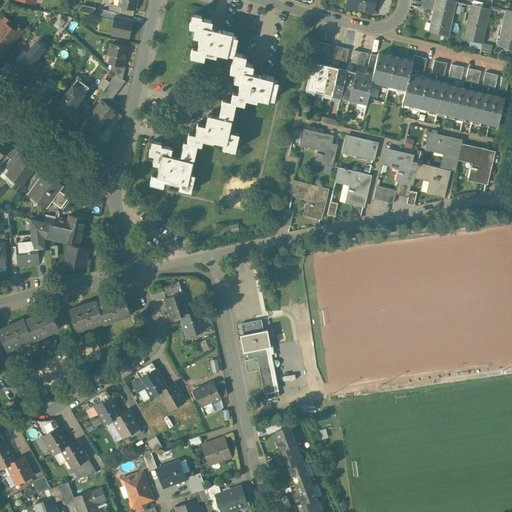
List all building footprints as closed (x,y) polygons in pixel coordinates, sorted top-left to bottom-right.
[(136,0),(118,0),(118,5),(121,6),(134,8),(135,8),(136,0)] [(347,0),(345,7),(373,13),(376,0),(347,0)] [(456,2),(446,0),(435,0),(435,4),(433,10),(429,28),(449,33),(456,2)] [(435,4),(422,1),(420,7),(433,10),(435,4)] [(118,5),(110,3),(108,11),(120,13),(121,6),(118,5)] [(94,8),(82,5),(77,11),(93,14),(94,8)] [(134,8),(121,6),(120,13),(133,16),(134,8)] [(490,10),(470,6),(466,24),(469,25),(466,37),(483,41),(490,10)] [(511,12),(505,11),(500,37),(503,38),(501,45),(510,47),(511,45),(511,12)] [(212,21),(201,19),(202,16),(192,14),(189,27),(195,29),(193,37),(199,38),(197,48),(193,47),(190,57),(203,60),(205,54),(215,57),(216,54),(228,56),(228,54),(233,56),(234,53),(238,38),(234,37),(234,33),(211,28),(212,21)] [(10,22),(4,17),(1,23),(0,25),(0,58),(1,60),(7,52),(6,51),(18,35),(19,36),(22,31),(17,27),(15,30),(8,25),(10,22)] [(131,21),(113,17),(113,20),(110,33),(128,37),(131,21)] [(113,20),(104,18),(101,31),(110,33),(113,20)] [(20,64),(15,60),(14,62),(5,74),(18,84),(28,70),(35,60),(44,48),(36,42),(27,53),(28,54),(20,64)] [(320,42),(319,42),(318,47),(316,56),(329,59),(332,45),(320,42)] [(125,46),(110,43),(107,55),(110,56),(108,63),(111,63),(122,66),(124,57),(123,57),(125,46)] [(343,48),(336,46),(333,60),(340,62),(343,48)] [(349,49),(343,48),(340,62),(346,63),(349,49)] [(360,52),(354,50),(350,64),(357,66),(360,52)] [(367,53),(360,52),(357,66),(363,67),(367,53)] [(275,78),(251,73),(253,65),(245,63),(246,56),(234,53),(233,56),(230,72),(236,73),(234,81),(240,83),(238,93),(233,92),(231,101),(236,102),(244,104),(245,98),(256,101),(257,98),(268,100),(268,98),(274,99),(278,81),(274,81),(275,78)] [(386,55),(378,53),(374,70),(372,75),(371,81),(372,81),(371,85),(379,87),(386,55)] [(377,55),(371,54),(367,68),(374,70),(377,55)] [(391,55),(388,54),(387,55),(386,55),(379,87),(387,89),(395,57),(391,56),(392,56),(391,55)] [(427,58),(414,55),(413,61),(411,69),(423,72),(427,58)] [(396,56),(396,57),(395,57),(387,89),(396,91),(404,59),(400,58),(399,57),(396,56)] [(2,68),(0,70),(0,77),(1,79),(5,74),(14,62),(9,58),(2,68)] [(404,59),(396,91),(405,93),(405,89),(406,89),(409,75),(410,74),(411,69),(413,61),(409,60),(408,59),(405,58),(404,59)] [(447,63),(434,60),(431,74),(443,77),(447,63)] [(312,61),(305,94),(314,96),(321,63),(312,61)] [(122,66),(111,63),(110,70),(115,75),(122,80),(125,66),(122,66)] [(321,63),(314,96),(322,98),(330,66),(321,63)] [(457,65),(451,64),(448,78),(454,79),(457,65)] [(464,67),(457,65),(454,79),(460,81),(464,67)] [(330,66),(322,98),(331,99),(338,67),(330,66)] [(347,69),(338,67),(331,99),(339,101),(347,69)] [(481,71),(468,68),(465,82),(478,85),(481,71)] [(355,71),(347,69),(339,101),(348,103),(355,71)] [(348,103),(346,113),(347,113),(349,104),(356,105),(364,73),(355,71),(348,103)] [(498,75),(485,72),(482,86),(495,89),(498,75)] [(372,75),(364,73),(356,105),(365,107),(363,117),(364,117),(371,85),(372,81),(371,81),(372,75)] [(409,75),(406,89),(405,89),(405,93),(402,103),(411,105),(410,109),(411,109),(418,77),(414,76),(413,75),(410,74),(409,75)] [(122,80),(115,75),(98,98),(101,101),(101,100),(114,110),(119,103),(113,98),(125,82),(122,80)] [(509,77),(502,76),(499,90),(506,91),(509,77)] [(418,77),(411,109),(419,111),(417,120),(417,121),(419,111),(427,79),(418,77)] [(86,85),(77,79),(63,98),(64,99),(65,98),(71,102),(76,96),(77,97),(86,85)] [(427,79),(419,111),(428,113),(435,81),(427,79)] [(55,90),(42,81),(32,95),(45,104),(55,90)] [(435,81),(428,113),(436,115),(434,124),(434,125),(437,115),(444,83),(435,81)] [(444,83),(437,115),(444,117),(442,126),(443,127),(445,117),(453,85),(444,83)] [(453,85),(445,117),(453,119),(451,128),(452,129),(454,119),(461,87),(453,85)] [(461,87),(454,119),(462,121),(460,130),(460,131),(462,121),(470,89),(461,87)] [(470,89),(462,121),(470,123),(478,91),(470,89)] [(478,91),(470,123),(479,125),(486,93),(478,91)] [(486,93),(479,125),(488,127),(495,95),(486,93)] [(504,97),(495,95),(488,127),(489,123),(498,125),(504,97)] [(56,98),(48,109),(54,114),(55,112),(55,111),(62,102),(56,98)] [(71,102),(65,98),(62,102),(55,111),(55,112),(71,123),(81,109),(71,102)] [(218,117),(207,114),(205,124),(198,123),(195,134),(189,132),(187,142),(197,144),(201,145),(203,139),(214,142),(214,140),(223,142),(222,148),(235,151),(238,134),(229,132),(236,102),(231,101),(222,99),(218,117)] [(101,101),(90,116),(89,116),(79,130),(95,142),(106,128),(105,128),(117,112),(114,110),(101,100),(101,101)] [(323,116),(322,121),(335,124),(337,119),(323,116)] [(326,136),(305,131),(302,143),(321,148),(317,164),(332,167),(336,150),(331,148),(334,136),(326,134),(326,136)] [(461,145),(448,142),(449,138),(430,134),(427,147),(447,151),(443,168),(447,169),(455,171),(458,157),(461,145)] [(371,142),(346,136),(342,150),(357,153),(357,156),(372,160),(375,147),(370,146),(371,142)] [(413,147),(414,139),(407,138),(406,147),(413,147)] [(0,157),(8,146),(0,140),(0,157)] [(180,158),(170,156),(172,148),(161,146),(161,144),(152,141),(149,155),(154,156),(153,164),(159,166),(156,176),(152,175),(150,184),(163,187),(164,181),(179,185),(178,189),(190,191),(194,174),(190,173),(197,144),(187,142),(184,141),(180,158)] [(13,144),(5,155),(11,159),(19,148),(13,144)] [(481,150),(461,145),(458,157),(475,161),(472,178),(487,181),(491,163),(485,162),(488,150),(481,148),(481,150)] [(11,159),(4,167),(9,171),(21,156),(24,153),(19,148),(11,159)] [(414,156),(387,150),(384,162),(402,167),(398,181),(413,185),(416,175),(417,169),(411,167),(414,156)] [(9,171),(7,174),(25,188),(20,194),(21,195),(26,188),(21,184),(35,166),(21,156),(9,171)] [(443,168),(419,163),(417,169),(416,175),(432,179),(429,192),(443,195),(447,180),(445,179),(447,169),(443,168)] [(365,174),(338,167),(335,179),(353,183),(351,189),(348,189),(348,190),(351,191),(349,201),(363,204),(367,186),(363,185),(365,174)] [(44,173),(31,191),(39,197),(38,200),(46,206),(51,201),(58,190),(61,186),(44,173)] [(322,187),(295,181),(292,193),(309,197),(306,213),(320,216),(324,199),(319,198),(322,187)] [(383,187),(376,185),(373,199),(380,200),(383,187)] [(389,188),(383,187),(380,200),(386,202),(389,188)] [(396,190),(389,188),(386,202),(393,203),(396,190)] [(69,198),(58,190),(51,201),(61,208),(69,198)] [(337,203),(330,201),(327,214),(334,216),(337,203)] [(8,213),(0,210),(0,216),(2,216),(2,225),(9,224),(8,213)] [(286,211),(283,223),(290,225),(293,212),(286,211)] [(85,218),(69,214),(68,219),(66,227),(82,231),(85,218)] [(56,217),(46,215),(44,222),(44,223),(54,225),(56,217)] [(68,219),(56,217),(54,225),(66,227),(68,219)] [(44,222),(31,219),(32,241),(37,241),(37,248),(44,247),(43,236),(42,230),(44,223),(44,222)] [(54,225),(44,223),(42,230),(43,236),(79,244),(82,231),(66,227),(54,225)] [(25,243),(17,244),(17,251),(18,264),(18,265),(19,265),(19,264),(31,263),(31,262),(37,261),(37,263),(38,263),(37,248),(37,241),(32,241),(25,242),(25,243)] [(88,249),(68,245),(64,263),(84,267),(88,249)] [(179,281),(161,287),(165,298),(182,292),(179,281)] [(182,292),(165,298),(172,318),(180,315),(189,312),(182,292)] [(123,294),(97,303),(96,301),(70,310),(77,330),(96,323),(95,320),(102,318),(102,320),(109,318),(110,321),(130,314),(123,294)] [(50,309),(25,321),(25,319),(0,330),(0,333),(8,350),(27,341),(26,339),(32,336),(33,338),(39,335),(40,338),(59,329),(50,309)] [(189,312),(180,315),(187,336),(205,330),(198,310),(189,312)] [(275,392),(267,354),(264,355),(257,320),(241,323),(248,360),(256,358),(264,394),(266,394),(275,392)] [(218,357),(210,360),(214,373),(222,370),(218,357)] [(152,362),(136,371),(139,378),(140,378),(156,369),(152,362)] [(156,369),(140,378),(145,387),(150,396),(158,392),(166,387),(156,369)] [(139,378),(133,382),(138,391),(145,387),(140,378),(139,378)] [(224,380),(214,384),(221,398),(227,395),(224,380)] [(213,381),(193,390),(201,406),(201,407),(211,403),(221,398),(214,384),(213,381)] [(166,387),(158,392),(169,410),(185,401),(174,382),(166,387)] [(275,392),(266,394),(267,400),(279,397),(278,391),(275,392)] [(109,396),(94,405),(105,424),(112,419),(120,414),(109,396)] [(211,403),(201,407),(201,406),(205,415),(215,411),(211,403)] [(120,414),(112,419),(123,438),(139,428),(128,410),(120,414)] [(49,420),(43,421),(36,420),(35,423),(42,436),(58,426),(54,419),(49,420)] [(58,426),(42,436),(53,454),(61,450),(69,445),(58,426)] [(288,426),(276,431),(280,441),(278,441),(281,450),(283,449),(295,444),(288,426)] [(156,436),(147,441),(153,452),(163,448),(156,436)] [(223,437),(202,445),(209,465),(230,457),(223,437)] [(69,445),(61,450),(72,468),(88,458),(77,440),(69,445)] [(0,468),(15,461),(5,442),(0,444),(0,468)] [(295,444),(283,449),(286,458),(286,459),(289,467),(302,462),(295,444)] [(151,452),(143,455),(148,467),(149,470),(156,467),(151,452)] [(143,455),(136,458),(140,470),(148,467),(143,455)] [(22,457),(6,466),(16,484),(32,476),(22,457)] [(302,462),(289,467),(288,467),(291,476),(293,475),(296,485),(309,480),(302,462)] [(172,464),(157,470),(163,486),(185,478),(180,465),(173,468),(172,464)] [(142,472),(124,479),(123,481),(132,506),(152,499),(142,472)] [(193,492),(207,487),(201,472),(187,477),(193,492)] [(44,475),(32,481),(38,493),(48,489),(51,488),(44,475)] [(309,480),(296,485),(300,494),(299,495),(302,503),(303,503),(316,498),(309,480)] [(68,482),(58,485),(59,486),(63,499),(66,504),(74,501),(73,497),(68,482)] [(217,484),(205,488),(209,498),(215,496),(215,495),(221,493),(220,492),(217,484)] [(51,488),(48,489),(51,497),(52,497),(54,503),(63,499),(59,486),(58,485),(51,488)] [(240,485),(220,492),(221,493),(215,495),(215,496),(220,511),(226,511),(241,507),(240,504),(246,502),(240,485)] [(73,497),(74,501),(77,511),(98,511),(95,502),(105,498),(101,488),(91,492),(91,491),(73,497)] [(199,490),(183,496),(186,503),(195,500),(196,503),(202,501),(199,490)] [(51,497),(34,504),(36,511),(57,511),(54,503),(52,497),(51,497)] [(321,511),(316,498),(303,503),(306,511),(321,511)] [(186,503),(175,507),(176,511),(199,511),(196,503),(195,500),(186,503)]
